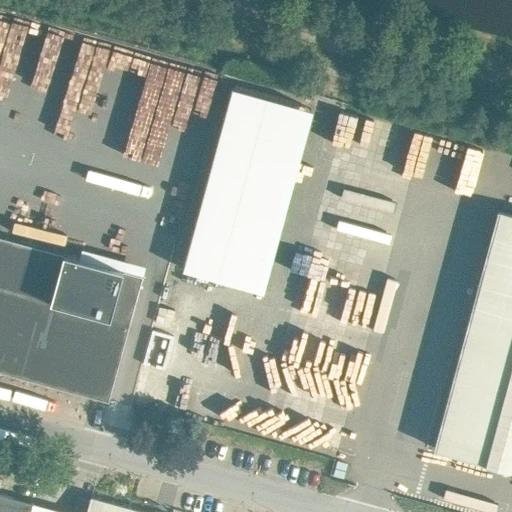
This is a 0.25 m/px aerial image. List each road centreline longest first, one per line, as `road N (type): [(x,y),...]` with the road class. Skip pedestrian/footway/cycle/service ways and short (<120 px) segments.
road 1 (unclassified): [(326,511),(0,424)]
road 2 (unclassified): [(200,0),(511,79)]
road 3 (unknown): [(373,511),(432,237)]
